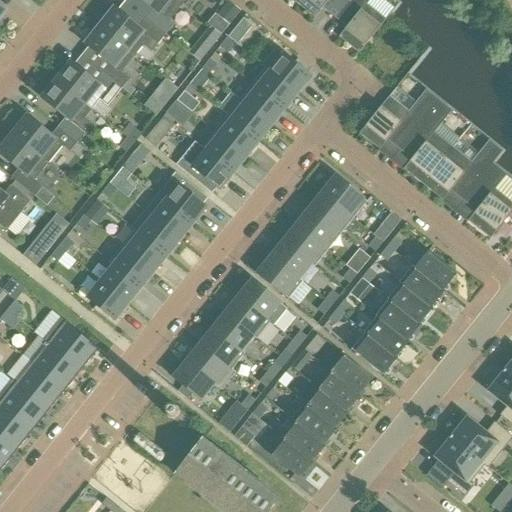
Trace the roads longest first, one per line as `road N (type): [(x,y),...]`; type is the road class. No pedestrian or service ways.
road 1 (residential): [(321,126),(11,511)]
road 2 (residential): [(321,126),(511,282)]
road 3 (residential): [(511,288),(375,469)]
road 4 (residential): [(262,0),(359,78),(321,126)]
